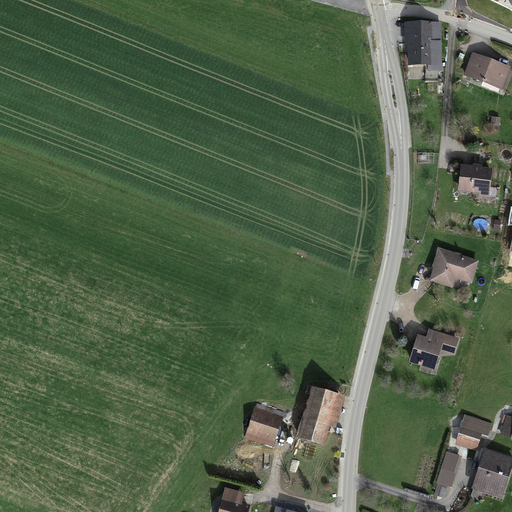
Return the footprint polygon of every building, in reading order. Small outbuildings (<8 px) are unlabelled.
[(442,21),(405,21),(405,43),(409,43),(409,64),(427,63),(427,70),(443,69),(442,21)] [(511,66),(474,51),(465,73),(503,88),(511,66)] [(497,168),(464,162),(460,190),(492,196),(497,168)] [(482,259),(440,248),(432,279),(456,286),(458,278),(475,283),(482,259)] [(462,336),(428,326),(426,334),(421,332),(412,362),(438,369),(444,349),(457,353),(462,336)] [(350,394),(316,384),(300,436),(334,446),(350,394)] [(285,416),(257,406),(248,430),(276,440),(285,416)] [(492,421),(465,412),(454,445),(477,452),(482,436),(487,437),(492,421)] [(511,415),(508,414),(501,435),(511,438),(511,415)] [(511,475),(511,455),(487,447),(474,487),(505,497),(511,475)] [(461,458),(445,452),(439,468),(454,475),(461,458)] [(246,492),(225,486),(217,511),(251,511),(254,505),(243,502),(246,492)]
